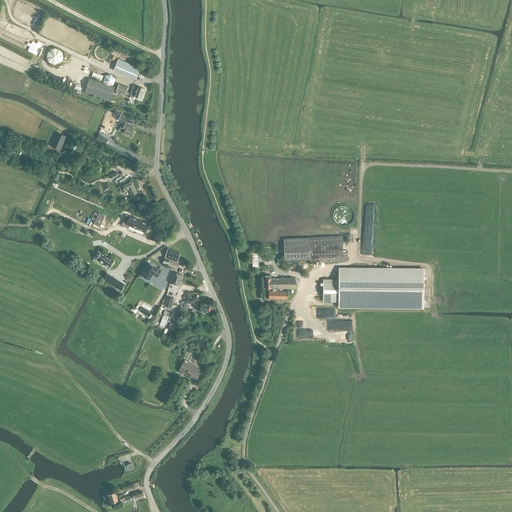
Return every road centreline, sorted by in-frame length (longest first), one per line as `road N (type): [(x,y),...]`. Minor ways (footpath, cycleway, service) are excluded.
road 1 (tertiary): [(156,511),(149,472),(199,415),(228,357),(229,337),(158,175),(163,0)]
road 2 (track): [(0,223),(52,227),(109,272),(154,258),(187,231)]
road 3 (track): [(5,0),(12,20),(98,68),(139,82),(162,79)]
road 4 (unclassified): [(278,511),(243,450),(278,344)]
road 5 (track): [(45,342),(124,444),(155,462)]
road 6 (track): [(0,100),(121,168)]
road 7 (track): [(479,169),(363,166),(363,154)]
road 8 (track): [(48,0),(164,53)]
